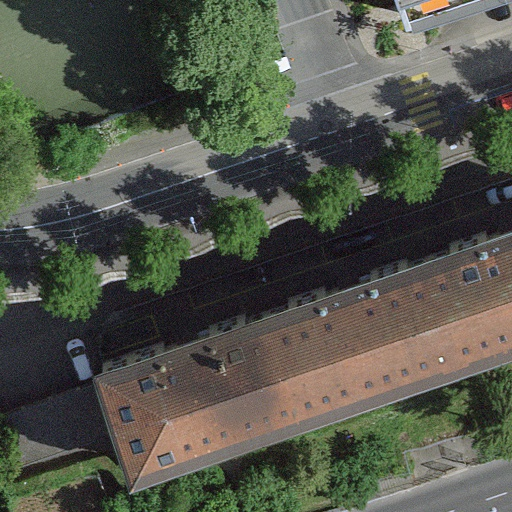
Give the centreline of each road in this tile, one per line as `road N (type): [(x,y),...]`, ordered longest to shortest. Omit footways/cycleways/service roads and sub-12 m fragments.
road 1 (secondary): [(338,133),(83,215),(0,229)]
road 2 (secondary): [(511,74),(338,133)]
road 3 (residential): [(295,0),(338,133)]
